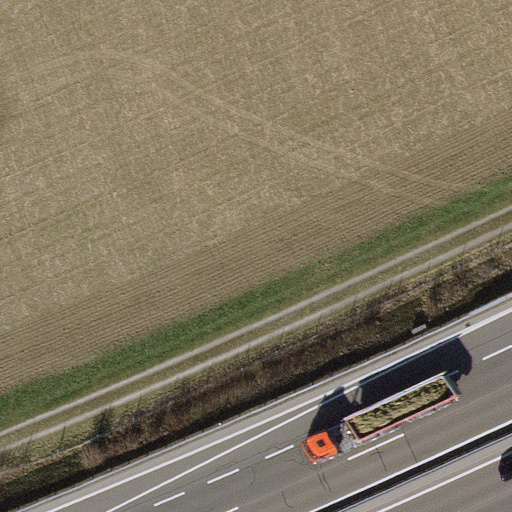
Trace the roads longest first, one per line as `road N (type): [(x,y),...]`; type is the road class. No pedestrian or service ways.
road 1 (track): [(511,212),(327,306),(0,437)]
road 2 (motorway): [(511,386),(229,511)]
